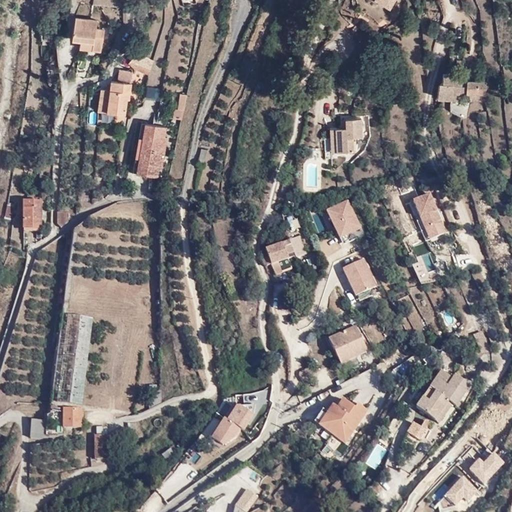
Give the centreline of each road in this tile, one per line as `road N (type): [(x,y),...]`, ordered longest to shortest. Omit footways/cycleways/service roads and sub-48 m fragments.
road 1 (residential): [(160,511),(252,448),(275,411),(257,238),(333,0)]
road 2 (residential): [(384,511),(475,408),(506,346),(505,325),(429,138),(448,0)]
road 3 (unknown): [(52,237),(115,200),(132,125),(149,111)]
road 4 (unknown): [(52,237),(59,123),(71,90),(86,82)]
road 5 (unknown): [(0,358),(33,253),(52,237)]
